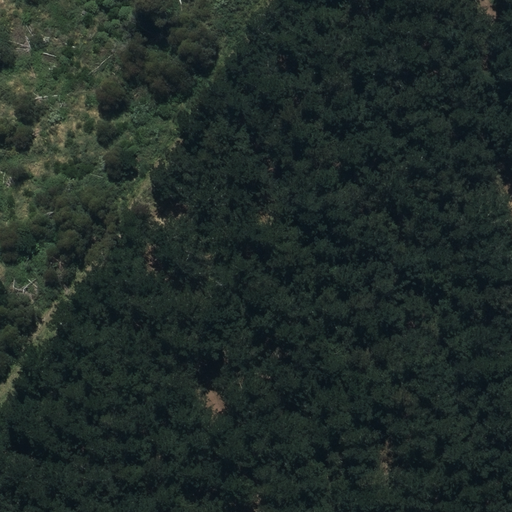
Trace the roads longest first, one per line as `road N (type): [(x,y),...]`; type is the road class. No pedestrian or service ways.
road 1 (track): [(0,381),(247,33),(289,0)]
road 2 (track): [(480,0),(510,91),(504,151),(511,164)]
